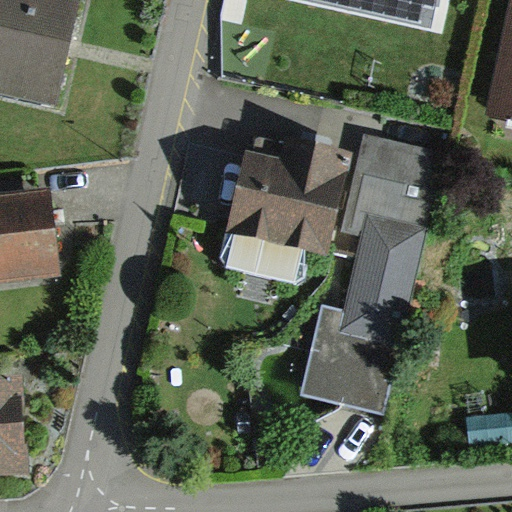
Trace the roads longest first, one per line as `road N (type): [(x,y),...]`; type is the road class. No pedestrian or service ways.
road 1 (residential): [(192,0),(73,511)]
road 2 (residential): [(131,511),(511,480)]
